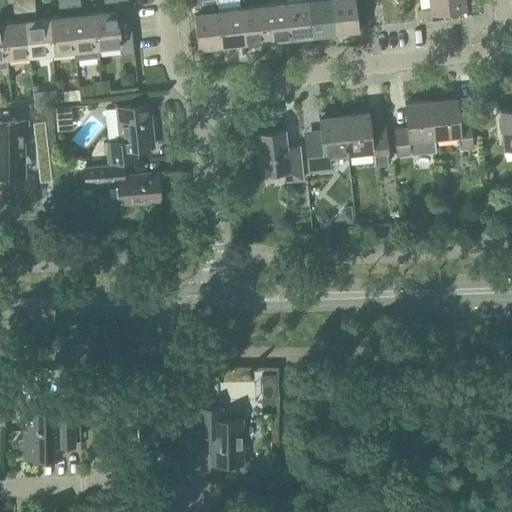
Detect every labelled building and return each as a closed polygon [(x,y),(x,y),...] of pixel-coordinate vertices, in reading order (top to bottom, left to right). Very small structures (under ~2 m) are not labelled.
[(69,10),(68,0),(58,1),(59,11),(69,10)] [(70,0),(68,0),(69,10),(80,9),(79,0),(70,0)] [(202,0),(201,0),(203,12),(194,13),(197,48),(222,45),(218,10),(216,0),(202,0)] [(308,0),(286,3),(290,38),(312,35),(308,0)] [(309,0),(308,0),(312,35),(335,33),(331,0),(309,0)] [(355,0),(331,0),(335,33),(359,30),(355,0)] [(464,0),(429,0),(430,9),(419,10),(420,19),(432,18),(431,13),(465,9),(464,0)] [(286,3),(263,5),(267,40),(290,38),(286,3)] [(34,4),(23,5),(24,15),(36,14),(34,4)] [(14,16),(24,15),(23,5),(13,6),(14,16)] [(244,43),(267,40),(263,5),(240,8),(244,43)] [(240,8),(218,10),(222,45),(244,43),(240,8)] [(93,12),(97,47),(121,45),(117,10),(93,12)] [(93,12),(70,15),(74,50),(75,59),(98,57),(97,47),(93,12)] [(47,17),(51,52),(74,50),(70,15),(47,17)] [(47,17),(25,20),(29,55),(51,52),(47,17)] [(2,22),(6,57),(29,55),(25,20),(2,22)] [(455,98),(429,101),(433,136),(459,134),(461,148),(472,147),(470,122),(458,123),(455,98)] [(433,136),(429,101),(404,104),(406,129),(393,130),(396,155),(410,153),(408,139),(433,136)] [(120,141),(107,142),(109,163),(137,160),(136,148),(154,146),(149,104),(117,108),(120,141)] [(511,108),(499,110),(503,147),(511,146),(511,108)] [(343,115),(347,153),(372,151),(373,163),(388,162),(385,134),(370,136),(368,112),(343,115)] [(347,153),(343,115),(318,118),(321,141),(305,143),(308,171),(330,168),(329,155),(347,153)] [(27,121),(0,121),(0,161),(23,161),(23,135),(27,135),(27,121)] [(284,131),(256,134),(261,174),(285,171),(286,182),(302,180),(298,148),(286,149),(284,131)] [(40,182),(52,181),(49,160),(37,161),(40,182)] [(85,184),(110,182),(118,181),(119,205),(159,202),(157,173),(123,175),(122,163),(84,166),(85,184)] [(173,394),(192,394),(192,374),(173,374),(173,394)] [(261,376),(261,388),(274,388),(274,375),(261,376)] [(138,402),(137,402),(138,450),(166,450),(166,456),(179,456),(178,434),(192,434),(191,401),(167,402),(167,412),(138,413),(138,402)] [(28,441),(24,441),(25,458),(59,458),(60,446),(74,445),(73,402),(56,403),(56,410),(28,411),(28,441)] [(221,408),(197,408),(198,436),(210,436),(211,463),(242,463),(241,419),(221,419),(221,408)]
